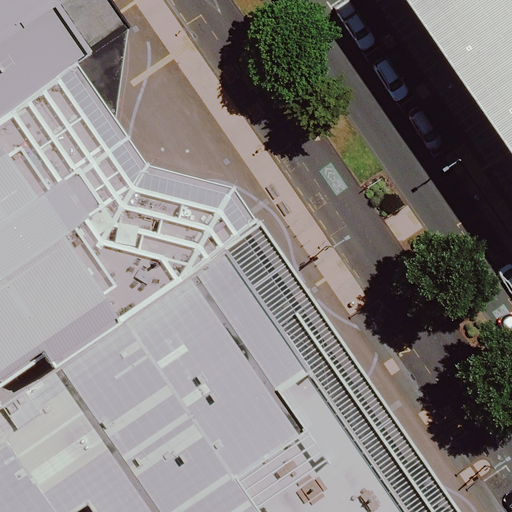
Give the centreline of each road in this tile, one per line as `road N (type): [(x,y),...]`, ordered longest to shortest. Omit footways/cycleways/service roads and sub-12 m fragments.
road 1 (tertiary): [(511,440),(193,0)]
road 2 (tertiary): [(291,0),(511,331)]
